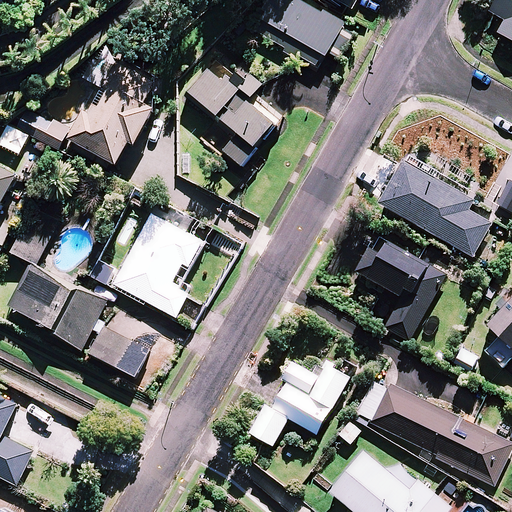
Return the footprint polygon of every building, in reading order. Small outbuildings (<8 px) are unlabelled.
[(324,58),(328,60),(331,56),(342,62),(355,37),(343,31),(347,25),(299,0),(275,0),(258,34),(319,66),(324,58)] [(360,1),(358,0),(324,0),(338,8),(341,4),(352,10),(354,11),(360,1)] [(511,0),(498,0),(490,14),(506,22),(498,35),(511,42),(511,0)] [(264,87),(243,70),(230,87),(209,71),(190,95),(240,135),(226,153),(244,168),(277,126),(250,105),(264,87)] [(25,98),(18,80),(4,86),(11,104),(25,98)] [(159,112),(109,84),(94,110),(87,106),(69,140),(120,168),(133,145),(139,148),(159,112)] [(20,129),(35,137),(61,152),(73,131),(47,116),(45,121),(29,112),(20,129)] [(30,137),(7,126),(0,141),(0,145),(21,156),(30,137)] [(476,201),(405,161),(380,206),(474,258),(493,224),(470,211),(476,201)] [(0,214),(19,178),(0,167),(0,214)] [(58,228),(32,214),(12,253),(38,266),(58,228)] [(205,242),(154,215),(117,285),(179,318),(191,297),(173,287),(185,265),(191,268),(205,242)] [(382,256),(369,249),(356,274),(401,299),(384,329),(410,343),(448,275),(389,242),(382,256)] [(135,343),(106,328),(108,324),(101,320),(109,304),(34,266),(12,309),(62,335),(60,339),(85,352),(96,332),(103,336),(93,355),(121,370),(135,343)] [(511,300),(488,327),(511,349),(511,300)] [(478,358),(459,347),(451,361),(470,372),(478,358)] [(350,379),(328,366),(320,380),(293,365),(276,394),(281,397),(274,410),(268,407),(252,435),(273,447),(289,419),(317,436),(350,379)] [(374,422),(390,389),(374,382),(358,414),(374,422)] [(374,422),(373,424),(438,455),(436,459),(495,487),(511,453),(511,442),(392,384),(390,389),(374,422)] [(23,407),(0,395),(0,477),(19,487),(37,453),(7,438),(23,407)] [(363,435),(352,423),(340,435),(351,446),(363,435)] [(449,511),(453,508),(419,480),(412,490),(364,451),(330,493),(353,511),(449,511)]
